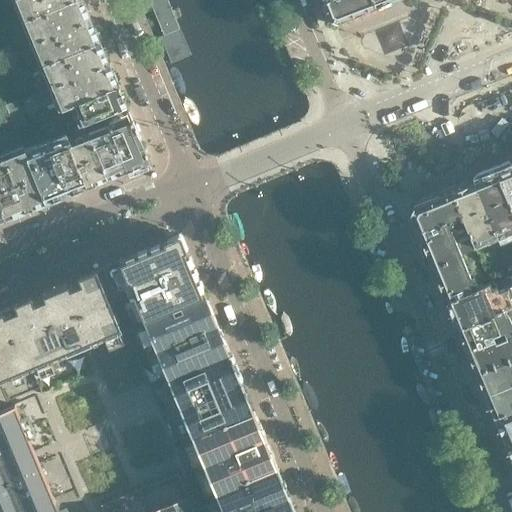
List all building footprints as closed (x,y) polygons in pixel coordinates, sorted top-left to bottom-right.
[(19,0),(27,19),(72,0),(19,0)] [(90,19),(82,0),(72,0),(27,19),(36,41),(90,19)] [(159,36),(170,63),(191,54),(169,0),(148,0),(163,34),(159,36)] [(375,7),(372,0),(331,0),(322,4),(328,19),(336,23),(375,7)] [(45,63),(99,40),(90,19),(36,41),(45,63)] [(412,44),(407,27),(381,34),(386,51),(412,44)] [(109,63),(99,40),(45,63),(54,85),(109,63)] [(118,86),(109,63),(54,85),(63,108),(76,103),(118,86)] [(126,106),(118,86),(76,103),(85,123),(104,116),(126,106)] [(28,123),(18,101),(6,106),(15,127),(28,123)] [(15,127),(6,106),(0,108),(0,135),(16,129),(15,127)] [(150,161),(126,106),(104,116),(109,128),(127,170),(150,161)] [(127,170),(109,128),(90,136),(108,178),(127,170)] [(86,187),(70,145),(66,137),(58,140),(56,135),(44,140),(67,195),(86,187)] [(108,178),(90,136),(70,145),(86,187),(108,178)] [(67,195),(44,140),(35,144),(37,149),(26,153),(24,149),(3,157),(25,211),(46,203),(67,195)] [(3,157),(0,149),(0,202),(7,219),(25,211),(3,157)] [(511,167),(494,174),(511,215),(511,167)] [(494,174),(472,183),(495,238),(507,234),(505,229),(511,225),(511,217),(511,215),(494,174)] [(472,183),(450,192),(472,243),(485,238),(486,242),(495,238),(472,183)] [(412,207),(409,214),(409,215),(431,266),(457,256),(474,249),(472,243),(450,192),(413,207),(412,207)] [(0,310),(0,511),(295,511),(277,467),(253,410),(229,352),(205,294),(180,235),(0,310)] [(457,256),(431,266),(446,301),(478,288),(474,277),(467,280),(457,256)] [(446,301),(457,328),(505,308),(511,305),(511,282),(486,292),(483,286),(478,288),(446,301)] [(511,305),(505,308),(457,328),(466,350),(489,341),(486,334),(501,328),(504,335),(511,331),(511,305)] [(489,341),(466,350),(475,372),(511,356),(511,331),(504,335),(507,342),(492,347),(489,341)] [(511,356),(475,372),(484,393),(507,384),(511,382),(511,356)] [(511,382),(507,384),(484,393),(493,417),(494,416),(511,408),(511,382)] [(511,408),(494,416),(511,460),(511,408)]
